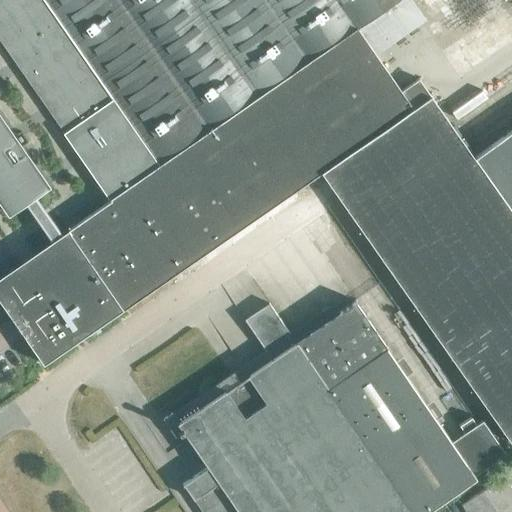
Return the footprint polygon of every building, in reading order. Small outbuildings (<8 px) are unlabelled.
[(0,0),(0,200),(8,212),(22,203),(32,196),(48,184),(14,137),(0,116),(0,40),(97,184),(107,199),(57,234),(48,240),(0,274),(0,296),(47,362),(48,363),(125,309),(322,171),(327,178),(342,199),(511,439),(511,437),(511,120),(469,150),(432,95),(415,69),(397,81),(359,24),(393,0),(0,0)] [(22,203),(48,240),(57,234),(32,196),(22,203)] [(355,300),(294,342),(411,511),(423,511),(476,476),(473,472),(504,452),(482,420),(476,424),(471,416),(458,424),(463,432),(451,440),(355,300)] [(171,411),(162,417),(174,434),(181,429),(207,467),(182,485),(200,511),(232,511),(236,509),(238,511),(411,511),(294,342),(267,302),(243,319),(270,358),(178,421),(171,411)] [(467,511),(511,511),(511,490),(501,475),(461,504),(467,511)]
